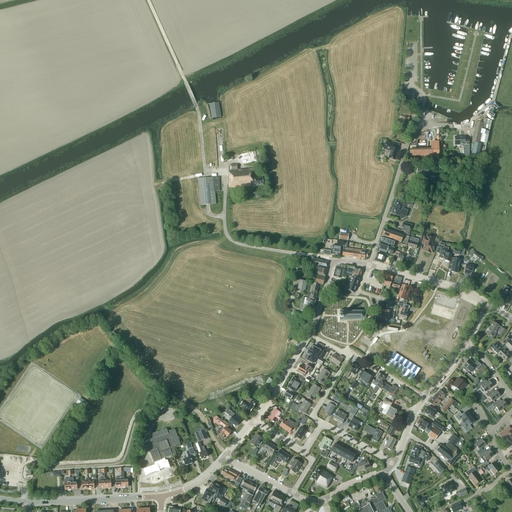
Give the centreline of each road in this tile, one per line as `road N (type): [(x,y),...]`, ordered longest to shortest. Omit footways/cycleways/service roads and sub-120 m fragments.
road 1 (track): [(205,174),(198,114),(148,0)]
road 2 (residential): [(368,264),(404,151),(428,124)]
road 3 (tertiary): [(24,500),(160,495)]
road 4 (unclassified): [(487,304),(368,264)]
